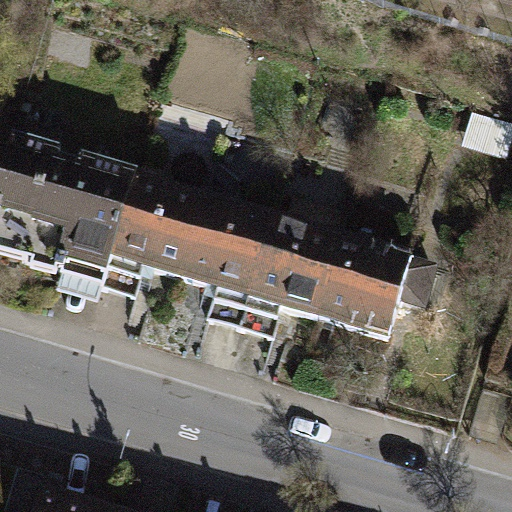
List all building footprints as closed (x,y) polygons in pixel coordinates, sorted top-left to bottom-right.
[(0,226),(0,240),(100,270),(124,187),(21,157),(0,226)] [(100,270),(172,291),(196,208),(124,187),(100,270)] [(172,291),(244,312),(268,230),(196,208),(172,291)] [(244,312),(316,333),(341,251),(268,230),(244,312)] [(413,272),(341,251),(316,333),(388,355),(413,272)]
